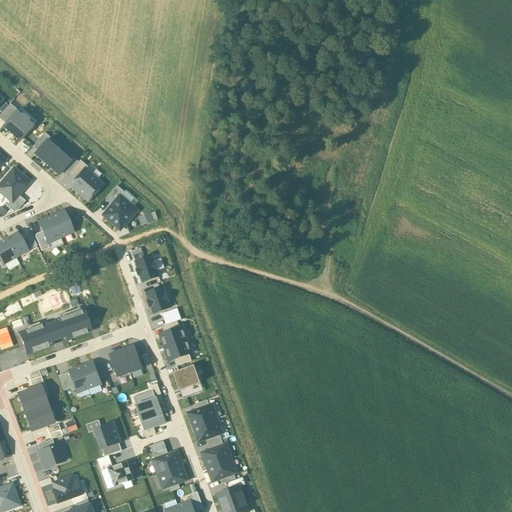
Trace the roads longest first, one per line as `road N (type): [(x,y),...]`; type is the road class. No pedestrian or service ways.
road 1 (track): [(511,398),(325,291),(202,257),(167,229),(119,247)]
road 2 (track): [(325,291),(328,174),(388,67),(394,0)]
road 3 (residential): [(63,195),(117,242),(145,327)]
road 4 (residential): [(145,327),(0,379)]
